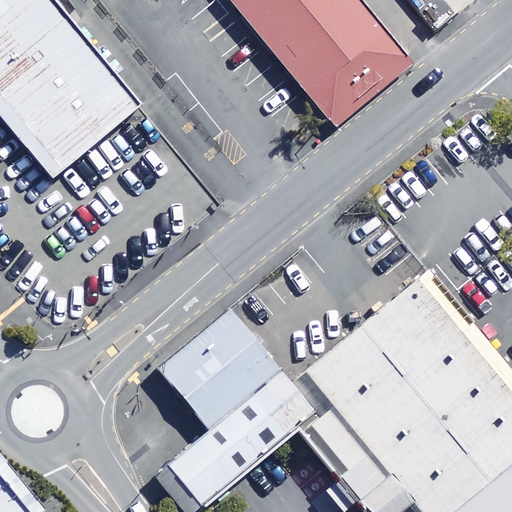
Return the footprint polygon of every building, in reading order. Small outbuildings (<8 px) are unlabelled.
[(53,0),(0,0),(0,118),(50,179),(140,105),(53,0)] [(408,57),(360,0),(232,0),(324,112),(331,120),(408,57)] [(449,511),(511,459),(511,373),(426,270),(288,383),(312,413),(292,430),(360,511),(449,511)] [(278,371),(225,309),(153,368),(206,431),(278,371)] [(288,383),(278,371),(206,431),(164,464),(198,506),(292,430),(312,413),(288,383)] [(511,511),(511,459),(449,511),(511,511)] [(0,511),(31,511),(0,474),(0,511)]
